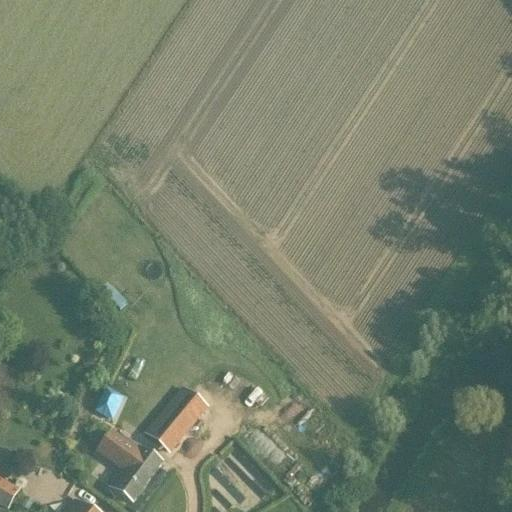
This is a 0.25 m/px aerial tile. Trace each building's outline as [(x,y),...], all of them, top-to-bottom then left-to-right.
[(159,419),(179,434),(198,407),(177,392),(159,419)] [(90,417),(105,425),(116,404),(101,395),(90,417)] [(0,458),(6,461),(11,437),(0,432),(0,458)] [(110,490),(132,506),(163,466),(140,449),(138,452),(112,433),(96,454),(122,473),(110,490)] [(502,459),(501,492),(511,492),(511,435),(506,435),(504,459),(502,459)] [(226,465),(268,496),(278,483),(235,452),(226,465)] [(0,505),(9,511),(20,491),(8,483),(0,478),(0,505)] [(89,511),(75,501),(66,511),(89,511)]
